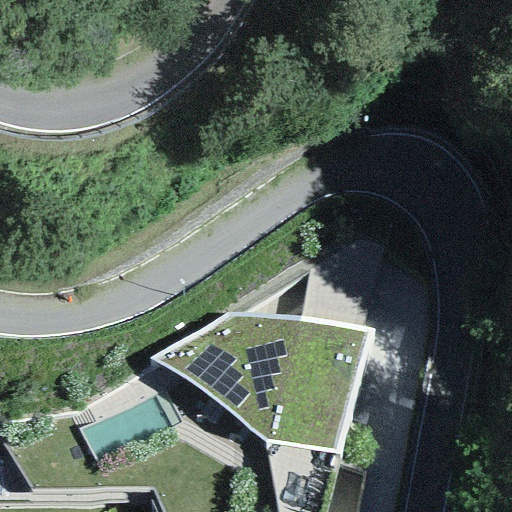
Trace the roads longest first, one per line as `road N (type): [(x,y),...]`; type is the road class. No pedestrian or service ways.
road 1 (tertiary): [(0,311),(51,319),(114,305),(318,185),(359,175),(402,177),(442,197),(461,229),(464,270),(424,511)]
road 2 (tertiary): [(217,0),(181,50),(115,93),(43,103),(0,94)]
